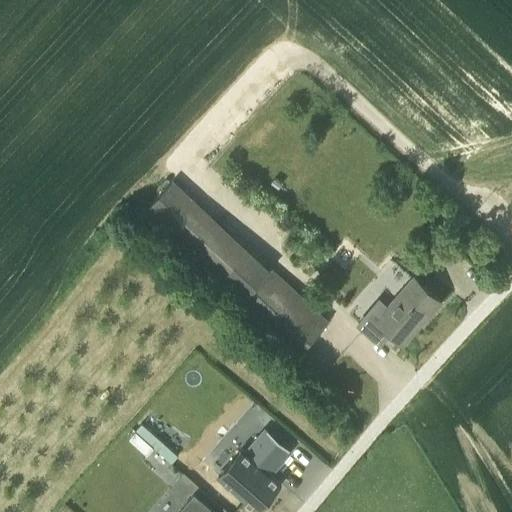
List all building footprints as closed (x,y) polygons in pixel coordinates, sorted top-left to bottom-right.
[(175,185),(147,218),(238,295),(266,262),(175,185)] [(295,359),(328,322),(270,269),(237,306),(295,359)] [(390,331),(403,342),(440,301),(414,278),(389,306),(379,297),(357,322),(380,342),(390,331)] [(218,476),(257,510),(280,483),(269,473),(290,449),(267,429),(246,453),(242,449),(218,476)] [(214,511),(191,492),(173,511),(214,511)]
